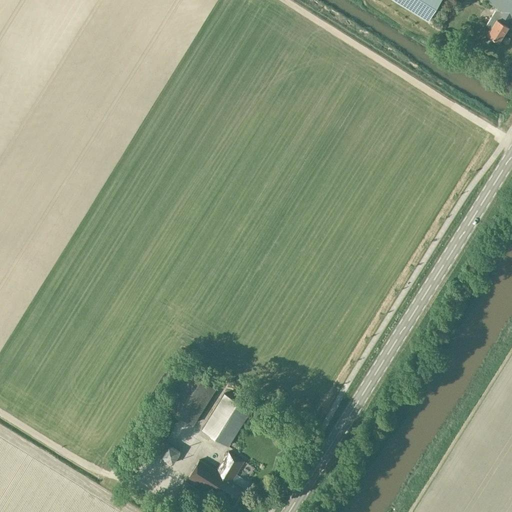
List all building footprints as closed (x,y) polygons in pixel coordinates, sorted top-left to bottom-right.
[(395,0),(426,19),(438,0),(395,0)] [(484,25),(490,28),(486,34),(497,41),(506,26),(505,25),(510,16),(511,17),(511,0),(484,0),(496,7),(484,25)] [(161,404),(192,424),(214,387),(183,368),(161,404)] [(227,446),(250,409),(223,392),(200,429),(227,446)] [(171,464),(179,451),(159,438),(151,450),(171,464)] [(198,459),(187,476),(231,504),(242,487),(230,480),(243,460),(227,451),(215,470),(198,459)] [(196,499),(201,491),(184,481),(179,488),(196,499)]
